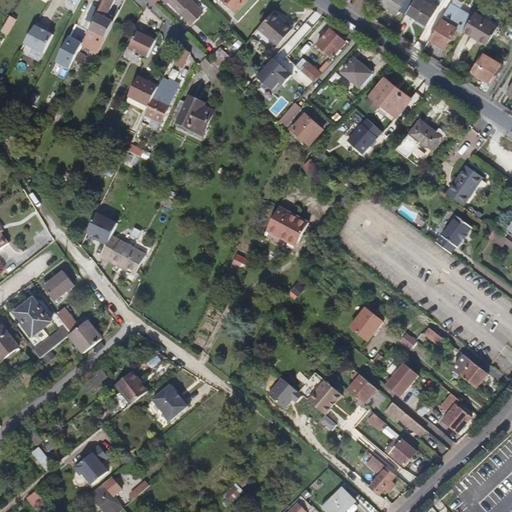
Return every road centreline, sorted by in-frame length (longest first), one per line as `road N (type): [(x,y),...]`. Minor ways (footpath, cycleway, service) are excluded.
road 1 (unknown): [(511,313),(374,222),(362,236),(414,275)]
road 2 (residential): [(349,18),(511,125)]
road 3 (residential): [(0,435),(139,324)]
road 4 (secondary): [(400,511),(511,410)]
